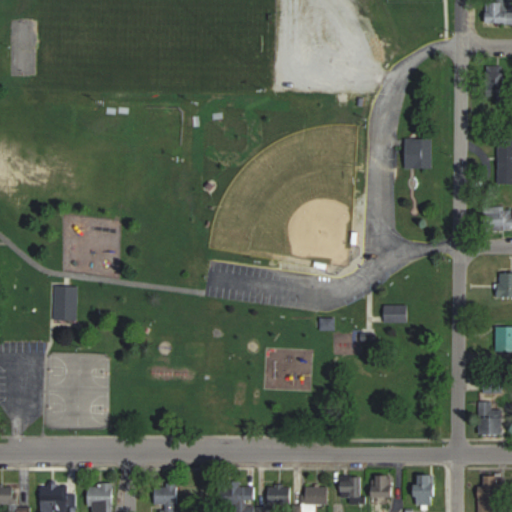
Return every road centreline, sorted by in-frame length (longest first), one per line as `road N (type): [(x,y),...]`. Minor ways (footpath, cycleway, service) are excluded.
road 1 (residential): [(457,511),(462,0)]
road 2 (residential): [(511,455),(0,453)]
